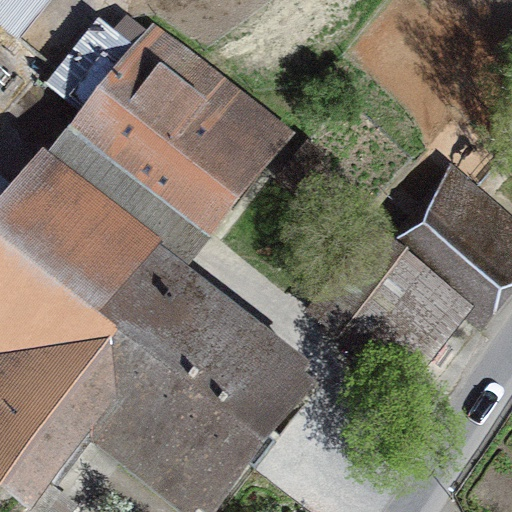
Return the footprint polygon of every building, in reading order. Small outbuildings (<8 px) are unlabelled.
[(27,0),(0,0),(0,23),(16,37),(39,9),(27,0)] [(204,227),(274,135),(155,43),(83,132),(204,227)] [(425,282),(473,325),(511,279),(511,228),(456,181),(393,255),(425,282)] [(37,488),(97,413),(208,500),(292,393),(34,191),(0,234),(0,475),(29,499),(19,511),(65,511),(67,511),(37,488)] [(365,357),(425,282),(393,255),(377,240),(315,317),(365,357)]
